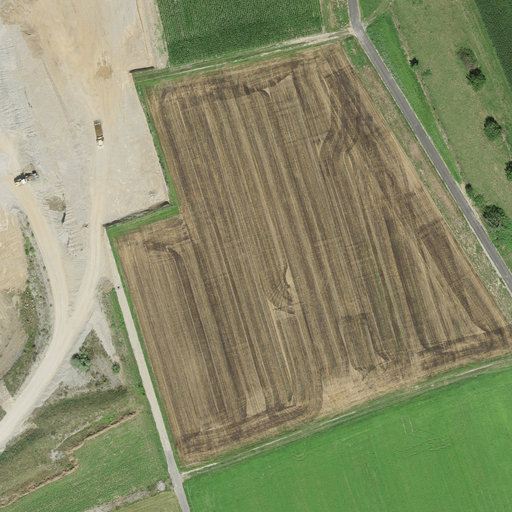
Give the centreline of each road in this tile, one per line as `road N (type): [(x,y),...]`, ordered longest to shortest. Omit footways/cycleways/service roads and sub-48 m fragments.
road 1 (unclassified): [(28,0),(187,511)]
road 2 (track): [(383,0),(348,32),(129,82),(62,108)]
road 3 (unclassified): [(511,270),(363,24),(359,0)]
